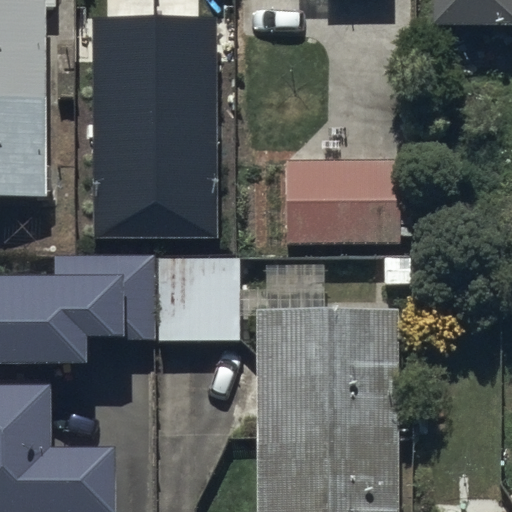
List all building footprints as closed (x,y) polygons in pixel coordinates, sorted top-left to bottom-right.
[(0,0),(0,217),(48,218),(49,24),(61,24),(61,0),(0,0)] [(511,0),(431,0),(431,37),(511,37),(511,0)] [(216,30),(97,31),(98,248),(217,247),(216,30)] [(398,170),(291,169),(290,250),(397,250),(398,170)] [(57,294),(0,293),(0,381),(88,382),(88,355),(155,355),(155,267),(57,266),(57,294)] [(165,268),(166,346),(239,346),(239,268),(165,268)] [(403,511),(404,322),(261,321),(260,511),(403,511)] [(54,402),(0,401),(0,511),(120,511),(120,466),(54,465),(54,402)]
